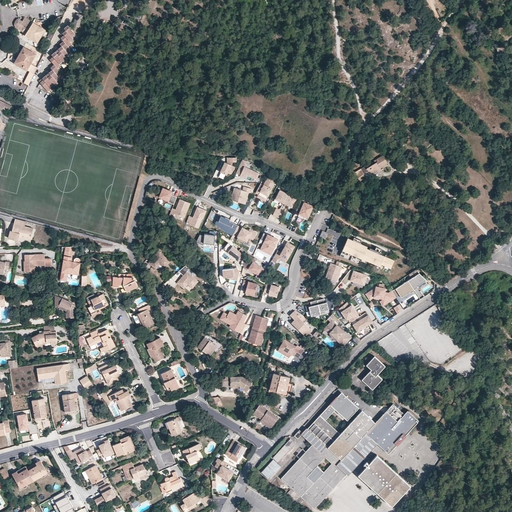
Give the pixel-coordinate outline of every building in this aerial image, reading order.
[(79,27),(83,15),(77,13),(73,25),(79,27)] [(45,30),(25,17),(22,21),(21,23),(17,20),(16,21),(15,23),(14,24),(15,25),(15,26),(16,27),(26,34),(38,41),(45,30)] [(130,27),(134,23),(126,17),(123,21),(130,27)] [(66,57),(65,56),(68,53),(68,52),(66,51),(70,48),(68,47),(67,45),(71,42),(70,41),(69,40),(72,37),(71,35),(74,32),(68,25),(64,28),(66,30),(63,33),(64,35),(61,38),(64,41),(60,44),(62,46),(58,49),(60,51),(57,54),(55,52),(52,55),(53,57),(50,60),(54,65),(51,68),(52,70),(49,72),(51,74),(48,77),(46,75),(42,78),(44,80),(42,81),(43,81),(41,83),(47,90),(50,87),(49,85),(52,83),(53,84),(57,81),(56,79),(59,77),(58,76),(57,74),(60,72),(57,68),(56,67),(59,64),(58,62),(61,59),(63,61),(66,58),(66,57)] [(38,41),(26,34),(25,35),(37,43),(38,41)] [(27,70),(36,54),(25,48),(21,55),(19,55),(14,63),(27,70)] [(0,105),(0,106),(0,105),(0,107),(2,108),(3,108),(4,106),(10,109),(11,106),(0,100),(0,129),(2,130),(6,124),(2,122),(0,117),(0,105)] [(371,175),(381,169),(380,168),(388,163),(383,155),(376,159),(378,161),(373,164),(371,162),(356,172),(357,174),(356,175),(360,181),(367,177),(366,177),(370,174),(371,175)] [(235,167),(231,165),(233,162),(236,162),(236,157),(227,157),(227,162),(227,163),(225,162),(220,172),(227,175),(228,173),(231,174),(235,167)] [(258,172),(249,168),(251,165),(246,163),(247,161),(242,159),(236,173),(240,175),(246,177),(247,174),(256,178),(258,172)] [(265,201),(276,181),(268,177),(264,185),(260,184),(256,192),(259,194),(260,195),(259,197),(265,201)] [(234,188),(232,194),(231,200),(245,204),(248,192),(250,193),(252,189),(244,186),(243,190),(234,188)] [(171,194),(172,191),(163,188),(159,197),(168,201),(168,202),(174,204),(177,197),(171,194)] [(283,203),(287,194),(288,194),(280,190),(275,199),(283,203)] [(292,207),(296,198),(287,194),(283,203),(292,207)] [(308,217),(313,206),(304,202),(305,200),(301,198),(296,211),(300,212),(299,213),(308,217)] [(184,218),(190,203),(180,199),(176,208),(177,209),(177,210),(176,209),(172,208),(169,215),(173,217),(174,213),(184,218)] [(203,219),(207,210),(197,206),(193,217),(189,216),(186,223),(190,224),(190,225),(198,228),(202,219),(203,219)] [(234,232),(237,226),(238,225),(229,221),(229,220),(227,219),(228,218),(224,216),(224,217),(221,216),(218,223),(226,227),(224,230),(232,236),(234,232)] [(224,230),(226,227),(218,223),(215,222),(215,223),(224,230)] [(30,241),(33,228),(25,226),(14,223),(12,231),(10,230),(8,238),(18,241),(18,238),(30,241)] [(253,239),(257,233),(249,229),(248,230),(243,227),(242,228),(237,226),(234,232),(238,235),(238,236),(238,237),(237,239),(243,243),(244,243),(245,240),(247,241),(249,237),(250,237),(253,239)] [(326,239),(328,233),(322,230),(320,236),(326,239)] [(271,254),(278,239),(264,233),(261,239),(265,241),(261,250),(271,254)] [(214,243),(215,234),(204,234),(204,237),(200,235),(196,242),(203,245),(204,243),(214,243)] [(380,254),(382,249),(376,247),(375,250),(374,251),(372,250),(373,249),(370,248),(369,249),(367,248),(367,246),(360,243),(362,240),(354,237),(353,240),(348,238),(340,256),(359,264),(362,258),(380,266),(381,264),(391,268),(394,260),(380,254)] [(285,262),(295,246),(287,242),(284,248),(286,249),(284,251),(282,250),(281,252),(278,250),(272,260),(276,263),(278,258),(285,262)] [(238,251),(228,243),(223,249),(227,253),(228,252),(240,261),(242,258),(245,260),(247,253),(241,248),(238,251)] [(170,261),(159,251),(149,263),(156,269),(159,264),(161,263),(165,267),(170,261)] [(51,267),(51,258),(45,258),(45,254),(25,254),(25,259),(27,259),(27,261),(25,261),(24,261),(24,271),(24,272),(26,273),(32,273),(31,266),(36,265),(45,265),(45,267),(51,267)] [(78,274),(81,258),(76,257),(75,258),(74,258),(74,259),(74,261),(71,261),(72,259),(72,257),(64,256),(60,279),(67,280),(68,273),(78,274)] [(8,270),(10,262),(6,261),(5,262),(0,261),(0,273),(4,274),(4,271),(6,271),(7,269),(8,270)] [(266,270),(253,261),(247,270),(252,273),(252,272),(253,271),(256,273),(261,277),(266,270)] [(337,281),(342,266),(341,266),(342,263),(337,261),(336,264),(330,263),(326,277),(337,281)] [(198,281),(187,271),(189,269),(185,266),(178,271),(183,275),(177,283),(184,289),(188,284),(192,288),(198,281)] [(238,276),(239,271),(237,267),(233,269),(233,268),(223,269),(224,277),(227,277),(238,276)] [(426,280),(419,273),(418,273),(416,269),(409,275),(411,278),(408,280),(412,287),(416,285),(417,286),(426,280)] [(367,275),(350,270),(341,281),(345,285),(349,280),(350,281),(350,280),(353,281),(364,284),(367,275)] [(138,286),(132,274),(128,274),(128,277),(118,277),(114,277),(113,284),(119,284),(123,285),(127,291),(138,286)] [(255,295),(257,284),(243,280),(242,285),(247,286),(245,292),(246,292),(249,293),(255,295)] [(416,292),(414,290),(412,287),(408,280),(394,289),(392,286),(390,288),(392,290),(396,297),(399,295),(401,297),(409,292),(410,293),(414,293),(416,292)] [(277,297),(280,287),(271,284),(271,286),(266,284),(264,292),(268,293),(268,294),(277,297)] [(384,292),(385,288),(383,288),(384,285),(379,284),(378,287),(377,287),(366,294),(370,300),(374,297),(379,298),(384,299),(386,303),(396,297),(392,290),(388,293),(384,292)] [(399,302),(414,293),(410,293),(409,292),(401,297),(399,295),(396,297),(399,302)] [(108,305),(103,293),(100,295),(100,293),(97,294),(98,296),(96,297),(94,294),(86,298),(91,306),(88,308),(92,316),(101,312),(99,309),(99,307),(104,305),(104,306),(108,305)] [(74,308),(75,305),(72,304),(73,303),(55,295),(55,306),(59,306),(59,304),(68,308),(68,312),(66,312),(66,318),(73,318),(74,308)] [(358,305),(364,301),(361,295),(355,298),(358,305)] [(329,310),(327,302),(324,303),(323,299),(310,302),(311,304),(311,306),(306,307),(307,311),(310,310),(311,316),(321,314),(320,312),(329,310)] [(344,316),(355,309),(352,304),(349,306),(347,302),(339,308),(344,316)] [(68,308),(59,304),(59,306),(58,307),(66,311),(66,312),(68,312),(68,308)] [(154,323),(148,311),(151,309),(149,305),(142,308),(144,311),(140,313),(133,316),(137,324),(140,322),(143,329),(154,323)] [(359,316),(355,309),(344,316),(346,320),(348,319),(350,322),(359,316)] [(312,330),(303,321),(306,318),(302,315),(295,310),(290,315),(294,319),(291,323),(306,337),(312,330)] [(246,324),(243,323),(247,315),(238,311),(236,314),(234,318),(228,314),(224,312),(220,319),(230,325),(229,327),(241,333),(246,324)] [(341,331),(336,326),(338,324),(340,321),(332,314),(327,319),(331,322),(324,329),(329,333),(330,333),(337,340),(339,338),(345,344),(351,337),(345,332),(344,332),(342,330),(341,331)] [(264,337),(269,319),(256,315),(248,342),(259,345),(261,336),(264,337)] [(357,332),(373,322),(368,315),(353,325),(357,332)] [(90,346),(102,340),(104,346),(102,347),(104,351),(115,346),(111,337),(108,338),(107,334),(109,333),(107,329),(99,333),(97,330),(90,333),(92,336),(87,339),(90,346)] [(57,343),(56,331),(55,331),(50,331),(50,330),(44,330),(43,330),(44,333),(41,333),(39,333),(31,337),(36,346),(37,346),(44,342),(51,341),(51,343),(52,343),(56,343),(57,343)] [(317,339),(321,334),(317,330),(313,335),(317,339)] [(164,357),(159,347),(164,345),(160,337),(147,344),(149,348),(149,349),(150,348),(151,350),(150,351),(153,357),(155,361),(164,357)] [(210,356),(217,346),(209,340),(205,337),(197,347),(210,356)] [(222,345),(212,337),(209,340),(217,346),(210,356),(213,358),(222,345)] [(345,344),(339,338),(337,340),(343,346),(345,344)] [(11,353),(10,342),(10,341),(10,340),(8,340),(8,339),(0,340),(0,353),(1,354),(11,353)] [(296,346),(285,339),(283,341),(280,348),(291,355),(292,354),(293,354),(294,353),(296,355),(295,356),(299,358),(304,350),(297,345),(296,346)] [(291,355),(280,348),(278,351),(289,358),(291,355)] [(385,365),(375,355),(366,365),(371,369),(362,379),(373,389),(382,379),(377,374),(385,365)] [(172,366),(183,361),(182,358),(171,363),(172,366)] [(66,382),(65,372),(63,372),(63,370),(65,370),(70,369),(69,363),(37,368),(37,372),(41,371),(42,379),(54,377),(55,384),(66,382)] [(120,379),(117,373),(116,371),(119,370),(116,364),(110,367),(108,363),(98,368),(100,372),(102,371),(108,385),(120,379)] [(179,386),(171,369),(160,374),(168,390),(170,388),(169,386),(173,384),(175,389),(179,386)] [(286,393),(289,383),(290,377),(273,373),(269,389),(286,393)] [(92,384),(87,376),(80,380),(85,388),(92,384)] [(252,382),(242,376),(230,377),(226,377),(222,381),(222,386),(231,386),(234,388),(237,385),(237,383),(240,383),(240,385),(240,387),(247,391),(252,382)] [(290,395),(293,384),(289,383),(286,393),(269,389),(268,392),(287,396),(288,394),(290,395)] [(133,405),(129,398),(128,395),(130,394),(128,390),(124,392),(122,389),(113,393),(111,389),(100,394),(103,398),(109,395),(111,401),(116,399),(121,411),(133,405)] [(76,409),(74,398),(78,398),(77,392),(62,395),(65,411),(69,410),(76,409)] [(354,446),(366,433),(377,443),(388,454),(418,422),(406,411),(404,413),(393,403),(375,422),(362,410),(340,434),(325,420),(335,409),(347,420),(359,408),(342,392),(308,428),(308,429),(326,446),(320,452),(312,444),(281,478),(314,509),(346,474),(337,465),(352,447),(354,446)] [(111,401),(109,395),(103,398),(106,403),(108,405),(111,401)] [(222,405),(219,397),(212,398),(216,407),(216,408),(222,405)] [(47,416),(44,398),(32,400),(35,417),(43,416),(47,416)] [(278,418),(263,407),(265,404),(262,402),(253,413),(260,418),(261,417),(262,418),(261,419),(260,421),(268,426),(271,422),(274,424),(278,418)] [(38,432),(36,424),(32,423),(32,420),(29,421),(28,414),(18,415),(21,433),(29,431),(30,434),(38,432)] [(182,431),(178,421),(181,420),(179,416),(175,418),(174,414),(166,418),(168,421),(167,422),(172,435),(182,431)] [(10,432),(8,420),(3,421),(3,423),(0,423),(0,434),(5,434),(5,432),(10,432)] [(326,446),(308,429),(308,428),(307,427),(302,432),(303,433),(301,434),(301,435),(312,444),(320,452),(326,446)] [(377,443),(366,433),(354,446),(365,456),(377,443)] [(136,449),(130,435),(120,440),(121,442),(122,443),(128,440),(133,451),(136,449)] [(290,437),(272,457),(279,463),(297,442),(290,437)] [(115,453),(109,439),(98,444),(100,448),(96,450),(99,456),(103,454),(104,458),(115,453)] [(133,451),(128,440),(122,443),(121,442),(113,445),(117,456),(124,453),(124,454),(133,451)] [(244,452),(247,447),(234,440),(225,454),(230,457),(230,458),(237,462),(242,453),(243,451),(244,452)] [(200,459),(196,451),(201,449),(199,443),(182,451),(184,455),(186,455),(187,458),(189,463),(200,459)] [(365,456),(354,446),(352,447),(364,458),(369,463),(370,461),(365,456)] [(95,459),(90,449),(87,451),(86,450),(84,451),(82,447),(72,452),(75,457),(79,464),(90,458),(92,461),(95,459)] [(348,475),(364,458),(352,447),(337,465),(346,474),(348,475)] [(75,457),(72,452),(70,448),(66,451),(71,460),(75,457)] [(411,485),(377,454),(370,461),(369,463),(368,464),(366,462),(364,464),(367,466),(358,475),(392,506),(411,485)] [(224,467),(226,463),(218,458),(216,462),(217,463),(215,466),(220,469),(217,474),(228,480),(233,472),(224,467)] [(269,479),(280,466),(273,459),(261,472),(269,479)] [(28,470),(42,462),(40,460),(27,468),(28,470)] [(47,472),(42,462),(28,470),(34,480),(47,472)] [(148,477),(143,464),(134,468),(132,462),(122,466),(122,468),(128,480),(130,479),(130,480),(131,479),(139,476),(141,480),(148,477)] [(103,478),(96,465),(85,470),(90,478),(91,478),(92,479),(90,480),(92,484),(96,482),(102,478),(103,478)] [(34,480),(28,470),(27,468),(18,473),(17,471),(12,474),(20,488),(34,480)] [(171,488),(183,483),(180,478),(179,478),(176,472),(172,473),(173,476),(169,478),(168,477),(166,477),(165,478),(165,479),(166,481),(164,482),(161,483),(162,487),(164,486),(167,492),(172,490),(171,488)] [(116,496),(110,484),(100,489),(102,493),(103,493),(104,494),(103,495),(95,500),(97,505),(116,496)] [(71,505),(63,490),(52,495),(55,502),(52,504),(56,511),(58,511),(60,511),(61,511),(72,511),(69,506),(71,505)] [(200,501),(195,492),(187,497),(186,495),(182,498),(185,503),(180,505),(183,510),(187,507),(188,508),(195,503),(200,501)]
